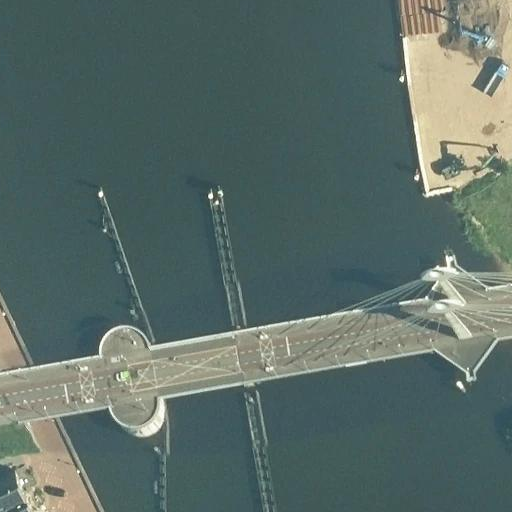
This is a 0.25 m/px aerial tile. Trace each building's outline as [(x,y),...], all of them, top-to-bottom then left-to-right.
[(483,287),(437,295),(448,359),(494,351),(483,287)] [(101,356),(109,399),(111,413),(115,421),(120,427),(128,431),(136,432),(145,431),(152,427),(158,421),(162,413),(163,405),(152,349),(149,340),(144,334),(136,329),(127,328),(119,329),(111,333),(105,339),(101,347),(101,356)] [(240,335),(230,336),(241,390),(251,388),(240,335)] [(0,476),(0,500),(23,490),(14,470),(0,476)] [(0,511),(27,511),(33,509),(23,490),(0,500),(0,511)]
